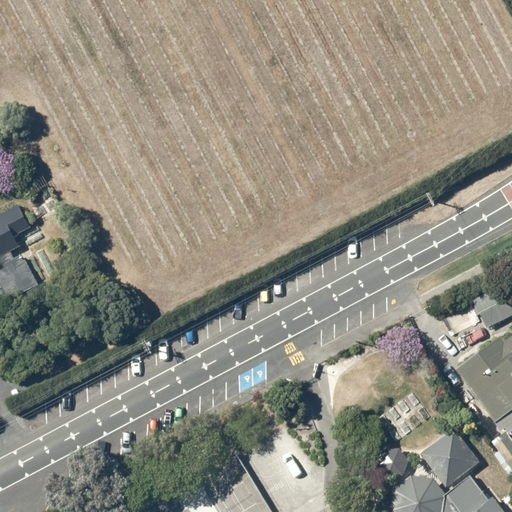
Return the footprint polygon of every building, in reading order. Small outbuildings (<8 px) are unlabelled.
[(0,257),(20,247),(14,235),(30,228),(19,206),(0,215),(0,257)] [(29,256),(0,270),(0,287),(6,300),(42,282),(29,256)] [(479,314),(489,330),(511,316),(511,302),(508,297),(479,314)] [(455,351),(433,369),(474,419),(488,408),(497,420),(511,408),(511,383),(485,350),(466,366),(455,351)] [(364,411),(339,363),(315,375),(340,424),(364,411)]
